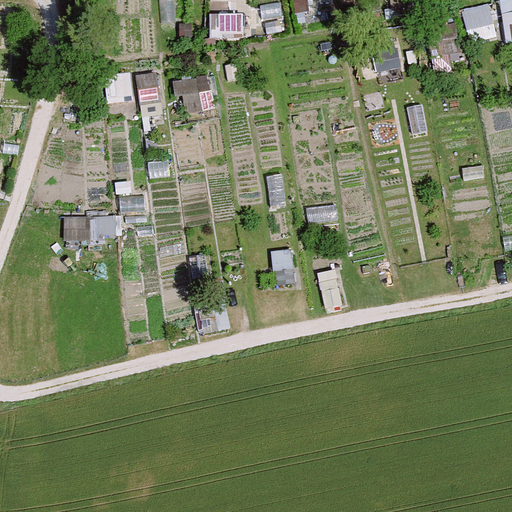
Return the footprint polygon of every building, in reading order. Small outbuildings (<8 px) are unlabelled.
[(511,39),(511,0),(503,0),(505,40),(511,39)] [(490,1),(464,8),(469,31),(496,24),(490,1)] [(211,13),(212,33),(245,31),(245,12),(211,13)] [(159,71),(139,72),(142,99),(161,98),(159,71)] [(133,72),(109,73),(110,96),(134,95),(133,72)] [(214,74),(180,75),(182,110),(215,108),(214,74)] [(120,237),(120,213),(66,214),(67,238),(120,237)]
